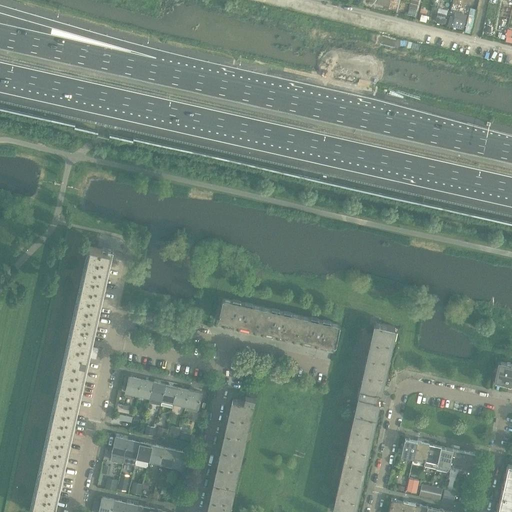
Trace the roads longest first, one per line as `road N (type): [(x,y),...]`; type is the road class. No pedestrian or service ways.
road 1 (motorway): [(0,73),(511,187)]
road 2 (motorway): [(511,153),(154,72)]
road 3 (residential): [(374,511),(404,386),(507,407)]
road 4 (residential): [(74,511),(116,318)]
road 5 (residential): [(229,343),(193,511)]
road 6 (motorway): [(154,72),(0,9)]
road 7 (motorway): [(154,72),(0,38)]
